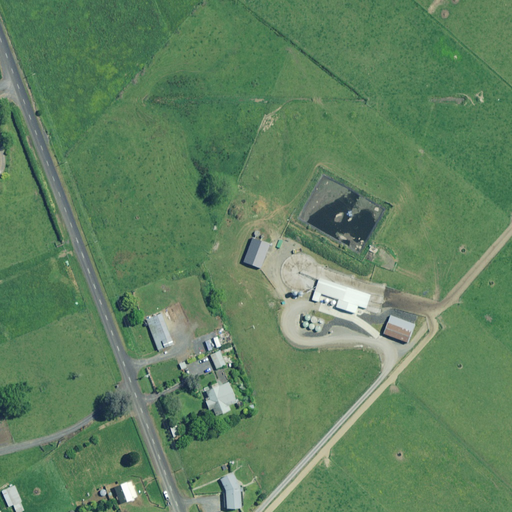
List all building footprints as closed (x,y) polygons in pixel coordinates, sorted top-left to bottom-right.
[(333,256),(313,244),(306,255),(327,267),(333,256)] [(310,277),(285,262),(275,278),(300,293),(310,277)] [(326,290),(324,288),(321,293),(324,295),(323,296),(345,309),(349,301),(327,288),(326,290)] [(173,344),(161,314),(146,320),(158,350),(173,344)] [(415,325),(390,316),(383,334),(408,343),(415,325)] [(225,365),(219,351),(210,355),(216,369),(225,365)] [(236,402),(229,383),(206,391),(210,400),(206,401),(209,410),(213,408),(216,416),(230,410),(228,406),(236,402)] [(178,435),(175,426),(170,428),(173,437),(178,435)] [(242,491),(243,487),(240,487),(233,473),(221,479),(226,491),(227,509),(240,508),(240,491),(242,491)] [(20,511),(25,510),(15,486),(2,491),(8,507),(13,505),(16,511),(20,511)]
